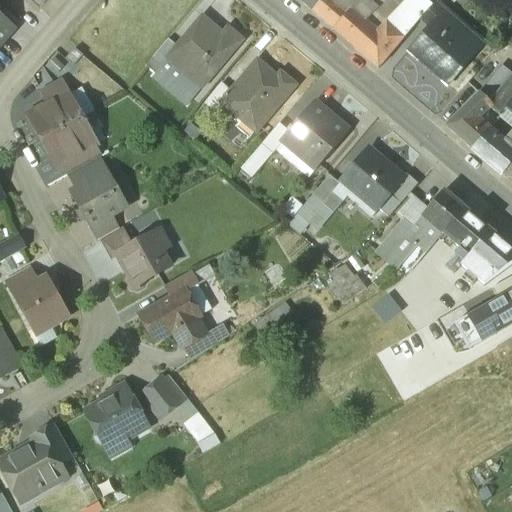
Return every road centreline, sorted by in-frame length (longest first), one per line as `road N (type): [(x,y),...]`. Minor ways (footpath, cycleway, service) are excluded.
road 1 (residential): [(0,414),(105,351),(97,302),(0,140)]
road 2 (tertiary): [(259,0),(511,211)]
road 3 (residential): [(82,0),(0,97)]
